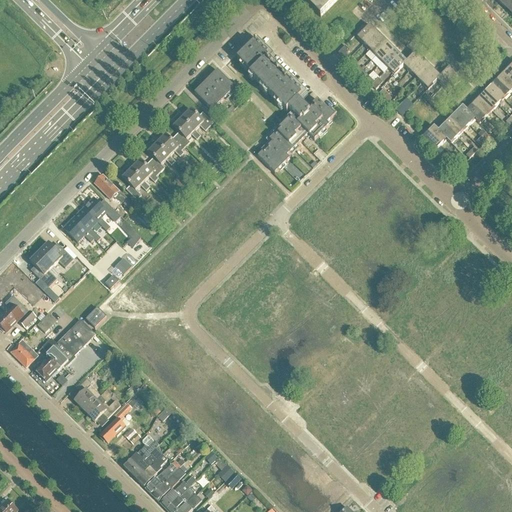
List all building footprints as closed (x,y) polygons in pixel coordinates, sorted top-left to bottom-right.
[(309,0),(305,4),(321,19),(340,0),(309,0)] [(509,13),(511,9),(511,0),(504,0),(500,4),(509,13)] [(358,40),(364,46),(376,33),(371,27),(358,40)] [(364,46),(370,52),(383,39),(376,33),(364,46)] [(370,52),(376,58),(389,45),(383,39),(370,52)] [(254,45),(238,61),(252,76),(251,78),(287,115),(290,113),(301,124),(299,126),(293,121),(291,124),(290,123),(270,142),(273,145),(259,159),(275,176),(290,161),(288,158),(309,137),(315,144),(330,129),(328,127),(337,117),(331,111),(329,113),(318,102),(308,112),(299,103),(305,96),(254,45)] [(376,58),(382,65),(395,52),(389,45),(376,58)] [(338,55),(347,63),(350,59),(346,56),(350,52),(345,48),(338,55)] [(382,65),(388,70),(401,57),(395,52),(382,65)] [(404,68),(410,74),(423,61),(416,54),(407,64),(404,68)] [(396,76),(404,68),(407,64),(401,57),(388,70),(395,77),(396,76)] [(350,59),(347,63),(352,68),(355,64),(350,59)] [(410,74),(416,80),(429,67),(423,61),(410,74)] [(416,80),(422,86),(435,73),(429,67),(416,80)] [(437,83),(443,88),(456,75),(450,69),(441,79),(437,83)] [(511,72),(509,70),(503,76),(511,84),(511,72)] [(213,114),(236,91),(218,73),(195,96),(213,114)] [(428,92),(437,83),(441,79),(435,73),(422,86),(428,92)] [(456,75),(443,88),(450,95),(463,82),(456,75)] [(511,84),(503,76),(497,82),(510,95),(511,93),(511,84)] [(497,82),(491,89),(504,102),(510,95),(497,82)] [(491,89),(485,95),(498,108),(504,102),(491,89)] [(485,95),(479,101),(492,114),(498,108),(485,95)] [(479,101),(473,107),(486,120),(492,114),(479,101)] [(473,107),(467,113),(476,121),(476,122),(480,126),(486,120),(473,107)] [(463,108),(456,115),(469,128),(476,122),(476,121),(467,113),(463,108)] [(214,126),(203,115),(199,120),(191,112),(186,117),(184,115),(180,118),(183,121),(196,133),(200,129),(206,134),(214,126)] [(456,115),(450,121),(463,134),(469,128),(456,115)] [(201,139),(196,133),(183,121),(178,126),(175,123),(171,127),(180,135),(176,139),(186,150),(191,145),(187,142),(192,137),(197,143),(201,139)] [(450,121),(444,127),(457,140),(463,134),(450,121)] [(444,127),(439,133),(447,142),(451,146),(457,140),(444,127)] [(434,129),(428,135),(441,148),(447,142),(439,133),(434,129)] [(441,148),(428,135),(422,141),(435,154),(441,148)] [(182,154),(186,150),(176,139),(171,143),(166,138),(161,143),(158,140),(155,144),(157,147),(158,146),(170,159),(175,154),(180,160),(184,156),(182,154)] [(485,143),(481,139),(477,144),(480,147),(481,146),(483,148),(486,144),(485,143)] [(162,167),(166,163),(172,168),(176,164),(170,159),(158,146),(157,147),(152,152),(150,149),(146,153),(154,161),(150,165),(161,175),(165,171),(162,167)] [(234,159),(238,154),(234,150),(230,154),(234,159)] [(373,157),(314,216),(319,222),(311,230),(335,254),(343,246),(333,236),(332,237),(324,229),(384,169),(373,157)] [(161,175),(150,165),(146,169),(141,163),(135,169),(133,166),(129,169),(132,172),(145,184),(150,180),(155,185),(159,181),(157,179),(161,175)] [(221,172),(217,168),(212,172),(217,176),(221,172)] [(145,184),(132,172),(127,177),(124,174),(121,178),(131,188),(127,192),(137,203),(142,198),(137,193),(141,188),(147,194),(150,190),(145,184)] [(207,233),(219,245),(277,188),(265,176),(207,233)] [(251,177),(247,181),(253,188),(257,184),(251,177)] [(205,178),(196,179),(197,187),(206,186),(205,178)] [(101,191),(101,192),(111,202),(115,198),(123,206),(128,201),(120,193),(119,194),(109,183),(108,184),(103,179),(96,186),(101,191)] [(93,201),(83,211),(98,226),(107,235),(111,231),(102,222),(107,217),(116,226),(121,220),(104,203),(100,208),(93,201)] [(124,207),(131,213),(135,209),(128,202),(124,207)] [(140,207),(149,215),(154,211),(145,202),(140,207)] [(175,214),(180,210),(176,206),(171,210),(175,214)] [(377,280),(437,222),(426,210),(364,269),(346,249),(338,257),(362,281),(370,273),(377,280)] [(83,211),(74,221),(98,245),(101,241),(92,232),(98,226),(83,211)] [(74,221),(64,232),(78,246),(85,239),(92,246),(95,242),(98,245),(74,221)] [(132,240),(128,244),(133,249),(142,240),(133,232),(128,237),(132,240)] [(200,241),(141,299),(153,311),(211,253),(200,241)] [(49,246),(40,255),(54,269),(59,264),(66,271),(74,263),(64,253),(60,257),(49,246)] [(54,269),(40,255),(31,264),(42,275),(37,279),(40,282),(49,291),(57,282),(49,274),(54,269)] [(227,324),(287,267),(275,255),(216,313),(227,324)] [(423,327),(484,269),(472,257),(412,315),(418,321),(409,329),(433,354),(442,346),(423,327)] [(132,270),(124,262),(119,266),(128,274),(132,270)] [(128,274),(119,266),(115,270),(124,279),(128,274)] [(105,287),(111,292),(119,284),(114,278),(105,287)] [(50,292),(49,291),(40,282),(36,286),(46,296),(50,292)] [(58,304),(62,300),(54,291),(50,295),(58,304)] [(121,309),(122,300),(114,298),(112,307),(121,309)] [(3,319),(0,322),(0,328),(1,329),(1,331),(4,334),(6,334),(7,335),(18,324),(28,314),(14,300),(7,307),(11,311),(8,314),(7,313),(2,318),(3,319)] [(280,377),(339,320),(328,307),(268,365),(280,377)] [(87,322),(95,331),(107,319),(98,311),(87,322)] [(19,325),(25,331),(37,320),(31,314),(19,325)] [(46,336),(57,324),(49,316),(38,328),(38,329),(46,336)] [(185,396),(203,379),(147,319),(143,324),(137,318),(121,332),(131,343),(139,335),(180,378),(174,385),(185,396)] [(477,379),(511,343),(511,320),(464,368),(444,348),(436,356),(460,381),(470,372),(477,379)] [(57,347),(47,357),(47,358),(50,360),(36,374),(47,384),(52,378),(54,380),(67,366),(68,368),(71,365),(70,364),(96,338),(82,323),(57,347)] [(11,355),(27,371),(39,359),(23,344),(11,355)] [(375,355),(315,412),(327,423),(386,366),(375,355)] [(219,377),(199,397),(203,401),(212,393),(264,449),(276,438),(219,377)] [(65,380),(60,386),(63,389),(68,384),(65,380)] [(75,404),(85,414),(101,399),(91,389),(93,387),(87,382),(78,392),(82,397),(75,404)] [(101,399),(85,414),(96,424),(103,417),(108,422),(121,409),(116,404),(109,410),(105,406),(106,404),(101,399)] [(215,399),(208,406),(213,410),(220,404),(215,399)] [(133,402),(128,407),(132,410),(137,405),(133,402)] [(101,438),(102,439),(100,440),(104,444),(105,443),(108,446),(116,438),(117,440),(127,430),(120,423),(132,411),(132,410),(128,407),(116,419),(118,421),(101,438)] [(427,407),(367,464),(379,476),(438,418),(427,407)] [(224,408),(218,416),(223,420),(229,413),(224,408)] [(166,412),(158,420),(163,425),(171,417),(166,412)] [(186,427),(178,434),(182,438),(190,431),(186,427)] [(136,435),(129,442),(134,447),(141,440),(136,435)] [(124,469),(130,475),(132,473),(133,474),(142,465),(146,463),(157,451),(160,448),(155,443),(155,444),(150,438),(148,438),(143,443),(143,445),(146,448),(124,469)] [(328,511),(332,511),(342,503),(284,443),(264,462),(269,467),(276,459),(281,464),(273,471),(279,477),(287,469),(328,511)] [(130,475),(138,483),(152,469),(151,469),(155,465),(156,465),(163,457),(167,454),(169,451),(167,449),(161,455),(157,451),(146,463),(142,465),(133,474),(132,473),(130,475)] [(214,454),(208,459),(213,465),(219,461),(214,454)] [(414,511),(437,511),(484,465),(473,454),(414,511)] [(152,469),(138,483),(144,490),(157,477),(157,476),(162,471),(161,469),(168,462),(165,459),(163,457),(156,465),(155,465),(151,469),(152,469)] [(216,466),(222,473),(227,468),(221,462),(216,466)] [(146,491),(152,498),(180,470),(180,471),(181,469),(175,463),(172,466),(166,473),(165,472),(159,478),(158,479),(146,491)] [(181,469),(180,471),(184,475),(187,472),(185,470),(190,465),(188,463),(186,465),(181,469)] [(234,476),(227,468),(222,473),(229,481),(234,476)] [(180,470),(152,498),(159,505),(171,493),(173,490),(180,483),(178,481),(184,475),(180,471),(180,470)] [(236,477),(226,487),(230,491),(231,491),(241,481),(236,477)] [(193,479),(187,485),(191,489),(197,483),(193,479)] [(160,506),(166,511),(167,511),(182,498),(186,494),(189,490),(184,485),(174,494),(173,493),(160,506)] [(167,511),(180,511),(192,500),(196,497),(189,490),(186,494),(182,498),(167,511)] [(209,501),(215,496),(210,491),(204,496),(209,501)] [(252,505),(256,501),(252,496),(248,500),(252,505)] [(192,511),(198,506),(192,500),(180,511),(192,511)] [(16,511),(8,503),(0,511),(16,511)]
